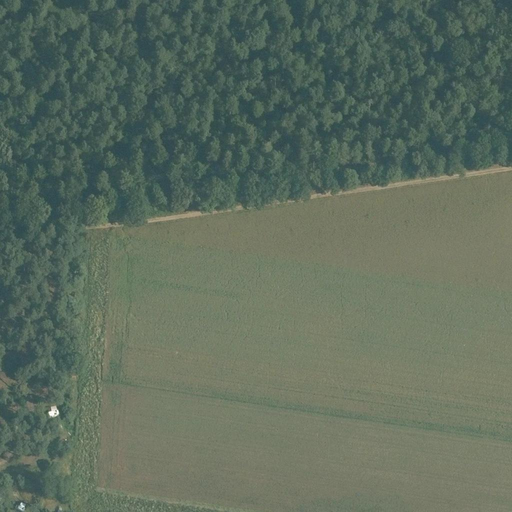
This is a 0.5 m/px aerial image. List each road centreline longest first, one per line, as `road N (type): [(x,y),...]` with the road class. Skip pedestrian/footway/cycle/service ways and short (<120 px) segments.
road 1 (track): [(0,239),(511,166)]
road 2 (track): [(0,271),(26,434),(18,452),(0,460)]
